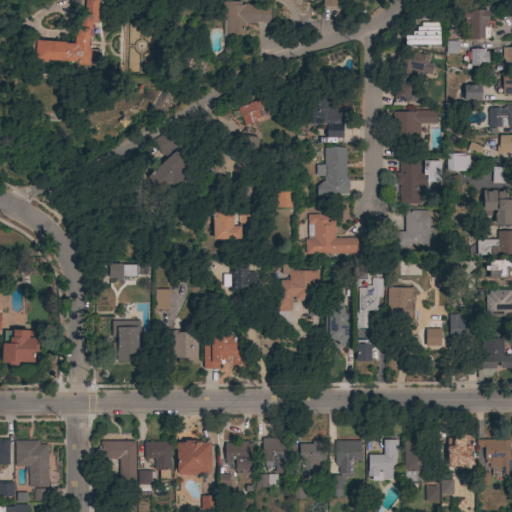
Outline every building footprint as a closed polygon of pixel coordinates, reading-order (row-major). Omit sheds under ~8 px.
[(97,0),(96,23),(91,22),(90,37),(88,37),(87,48),(89,48),(88,65),(75,65),(75,62),(46,60),(46,63),(33,62),(34,51),(30,50),(30,41),(35,42),(35,40),(65,42),(65,43),(73,44),(73,35),(75,35),(76,28),(79,28),(81,11),(83,11),(84,0),(97,0)] [(321,0),(338,0),(338,7),(336,7),(336,11),(323,10),(323,6),(321,6),(321,0)] [(245,23),(245,27),(243,27),(243,36),(227,36),(227,18),(223,18),(222,5),(231,5),(231,1),(240,1),(240,5),(243,5),(243,4),(252,4),(252,5),(269,5),(269,9),(271,9),(271,19),(268,19),(268,23),(245,23)] [(487,22),(484,22),(484,28),(488,28),(488,38),(484,38),(484,39),(477,39),(477,40),(467,40),(467,23),(463,23),(463,18),(459,18),(460,11),(469,11),(469,10),(487,10),(487,22)] [(404,45),(404,36),(412,36),(412,31),(416,31),(416,27),(420,27),(420,23),(438,23),(438,45),(404,45)] [(457,41),(457,54),(445,53),(445,41),(457,41)] [(511,47),(511,66),(504,66),(504,60),(503,60),(503,59),(501,59),(501,47),(511,47)] [(484,49),(484,52),(487,52),(487,63),(484,63),(484,66),(469,66),(469,49),(484,49)] [(392,98),(402,53),(411,55),(411,52),(420,54),(420,53),(428,55),(427,63),(432,64),(430,75),(409,70),(406,85),(423,89),(421,102),(407,102),(392,98)] [(511,76),(511,95),(501,95),(501,76),(511,76)] [(480,85),(480,100),(463,100),(463,99),(461,99),(461,94),(463,94),(463,85),(480,85)] [(310,107),(317,107),(317,103),(310,103),(310,99),(315,99),(316,89),(335,90),(335,113),(341,113),(340,124),(342,124),(342,138),(325,137),(325,126),(310,125),(310,107)] [(248,104),(247,103),(254,101),(260,117),(254,119),(255,121),(245,125),(243,118),(241,119),(240,116),(239,116),(237,108),(248,104)] [(511,104),(511,128),(506,128),(506,126),(500,126),(500,127),(488,128),(488,126),(487,126),(487,108),(499,108),(499,109),(502,109),(502,107),(505,107),(505,104),(511,104)] [(413,112),(413,110),(435,110),(435,124),(419,124),(419,139),(406,139),(406,152),(391,152),(392,112),(413,112)] [(165,132),(171,142),(177,139),(180,144),(178,145),(178,146),(173,149),(173,148),(169,151),(167,154),(164,156),(162,155),(161,156),(152,140),(165,132)] [(255,150),(242,147),(244,135),(258,138),(255,150)] [(511,135),(511,153),(495,153),(495,146),(498,146),(498,135),(511,135)] [(334,147),(345,148),(345,194),(335,194),(335,197),(315,197),(315,187),(321,181),(323,181),(323,176),(315,176),(315,165),(323,165),(323,148),(334,147)] [(188,163),(180,170),(186,177),(173,188),(169,184),(160,192),(146,177),(176,150),(188,163)] [(464,156),(468,156),(468,169),(462,169),(462,171),(447,171),(446,170),(445,170),(445,154),(464,154),(464,156)] [(439,182),(426,182),(426,188),(419,188),(419,204),(398,204),(398,185),(395,185),(395,173),(398,173),(398,160),(419,160),(419,174),(422,174),(422,161),(439,161),(439,182)] [(507,167),(507,183),(491,183),(491,167),(507,167)] [(460,195),(450,196),(449,188),(443,189),(442,176),(458,175),(460,195)] [(274,185),(291,186),(290,208),(274,207),(274,185)] [(486,190),(486,192),(490,192),(490,190),(496,190),(496,192),(501,193),(501,190),(505,190),(505,197),(511,197),(511,209),(511,218),(509,218),(509,225),(493,225),(493,211),(481,211),(481,190),(486,190)] [(211,208),(256,207),(256,223),(238,223),(238,226),(239,226),(239,239),(212,240),(211,208)] [(428,210),(428,245),(408,245),(408,249),(391,249),(391,232),(403,232),(403,210),(428,210)] [(304,239),(307,239),(306,214),(327,214),(327,221),(333,221),(334,238),(356,237),(356,243),(367,243),(367,257),(346,257),(346,254),(304,255),(304,239)] [(475,240),(496,240),(496,231),(511,231),(511,254),(475,255),(475,240)] [(511,261),(511,270),(504,270),(504,277),(488,277),(488,271),(483,271),(483,261),(511,261)] [(274,295),(279,295),(279,280),(288,280),(288,275),(281,275),(281,268),(274,269),(274,264),(281,264),(281,262),(293,262),(293,271),(317,271),(318,301),(293,301),(293,297),(290,297),(290,311),(289,311),(289,324),(277,324),(277,311),(274,311),(274,295)] [(121,264),(121,265),(135,265),(135,278),(122,278),(122,281),(116,281),(116,279),(108,279),(107,264),(121,264)] [(228,289),(224,289),(224,284),(221,284),(222,274),(229,275),(229,268),(247,269),(247,273),(254,273),(254,274),(258,274),(258,286),(254,286),(254,293),(228,292),(228,289)] [(381,297),(377,297),(377,299),(380,299),(380,309),(375,309),(375,311),(366,311),(366,328),(355,328),(355,312),(357,312),(357,309),(353,309),(353,298),(357,298),(357,288),(365,288),(365,286),(370,286),(370,279),(381,279),(381,297)] [(411,294),(414,294),(414,301),(411,301),(410,324),(386,323),(386,287),(411,288),(411,294)] [(346,338),(343,341),(343,347),(336,347),(334,349),(326,349),(324,346),(323,316),(327,316),(326,289),(340,289),(341,308),(343,308),(343,314),(345,316),(345,319),(344,321),(346,323),(346,338)] [(168,309),(155,309),(155,290),(168,290),(168,309)] [(511,312),(508,312),(508,316),(485,316),(484,291),(509,290),(509,295),(511,295),(511,312)] [(458,315),(458,317),(460,317),(460,316),(465,316),(465,317),(467,317),(467,339),(447,339),(448,315),(458,315)] [(139,321),(139,332),(137,332),(137,355),(135,355),(135,361),(116,361),(116,355),(111,355),(111,343),(116,343),(116,337),(111,337),(111,321),(139,321)] [(443,347),(428,348),(428,322),(443,321),(443,347)] [(0,363),(1,343),(3,344),(3,331),(12,332),(12,330),(28,331),(28,338),(38,339),(37,352),(33,352),(33,363),(18,362),(18,366),(7,365),(7,364),(0,363)] [(196,364),(177,364),(177,357),(170,357),(170,330),(176,330),(176,332),(190,332),(190,334),(196,334),(196,364)] [(511,368),(498,368),(498,363),(494,363),(494,369),(481,369),(481,339),(492,339),(492,330),(501,330),(502,356),(511,355),(511,368)] [(222,365),(221,365),(219,364),(219,368),(202,369),(202,344),(209,344),(209,336),(232,335),(232,337),(234,337),(235,351),(236,351),(236,356),(240,356),(240,363),(224,363),(222,365)] [(370,361),(355,362),(354,344),(356,344),(356,340),(366,340),(366,344),(369,344),(370,361)] [(446,438),(454,438),(454,435),(471,435),(471,442),(472,442),(472,446),(471,446),(471,453),(473,453),(473,458),(471,458),(471,462),(473,462),(473,469),(459,469),(459,467),(446,467),(446,438)] [(261,438),(285,438),(285,457),(287,457),(287,475),(279,475),(279,474),(274,474),(274,462),(261,462),(261,438)] [(8,465),(0,465),(0,440),(8,440),(8,465)] [(209,472),(207,472),(207,475),(177,475),(177,472),(176,472),(175,443),(184,443),(184,440),(195,440),(195,442),(199,442),(199,443),(209,443),(209,472)] [(395,440),(395,459),(394,459),(394,463),(391,463),(391,480),(371,480),(371,476),(366,477),(366,471),(367,471),(367,455),(382,455),(382,440),(395,440)] [(509,440),(508,458),(509,458),(509,476),(500,476),(500,468),(490,468),(490,467),(488,467),(488,463),(485,463),(485,460),(483,460),(483,448),(475,448),(475,440),(509,440)] [(38,441),(38,445),(47,445),(47,487),(28,487),(28,473),(24,473),(24,467),(14,467),(14,441),(38,441)] [(134,485),(118,485),(118,459),(100,459),(100,442),(134,441),(134,485)] [(235,443),(235,441),(247,441),(247,444),(250,444),(250,458),(251,458),(251,471),(250,471),(250,474),(235,474),(235,470),(230,470),(230,465),(225,465),(225,460),(223,460),(223,443),(235,443)] [(311,444),(311,441),(320,441),(320,442),(324,442),(324,461),(314,461),(314,470),(323,470),(323,481),(303,481),(303,460),(298,460),(298,444),(311,444)] [(360,441),(360,461),(352,461),(352,477),(344,477),(344,484),(341,484),(341,496),(328,497),(328,476),(339,476),(339,474),(338,474),(338,467),(336,467),(336,464),(334,464),(334,441),(360,441)] [(416,441),(416,450),(424,450),(424,471),(416,472),(416,480),(417,480),(417,484),(404,484),(403,441),(416,441)] [(169,442),(169,458),(169,470),(168,470),(169,477),(158,477),(158,470),(153,470),(153,459),(143,459),(143,442),(169,442)] [(150,471),(150,472),(154,472),(154,480),(150,480),(150,484),(137,484),(137,471),(150,471)] [(269,487),(269,489),(267,489),(267,487),(254,487),(254,475),(256,475),(256,473),(265,473),(265,475),(276,475),(276,487),(269,487)] [(488,486),(477,485),(478,473),(488,473),(488,486)] [(228,488),(232,488),(232,495),(217,495),(217,474),(228,474),(228,488)] [(452,480),(452,494),(439,494),(439,480),(452,480)] [(0,481),(12,481),(12,496),(0,496),(0,481)] [(291,485),(304,485),(304,498),(291,498),(291,485)] [(437,486),(437,501),(424,501),(424,486),(437,486)] [(45,488),(45,501),(33,501),(33,489),(45,488)] [(215,496),(215,510),(200,510),(200,496),(215,496)]
